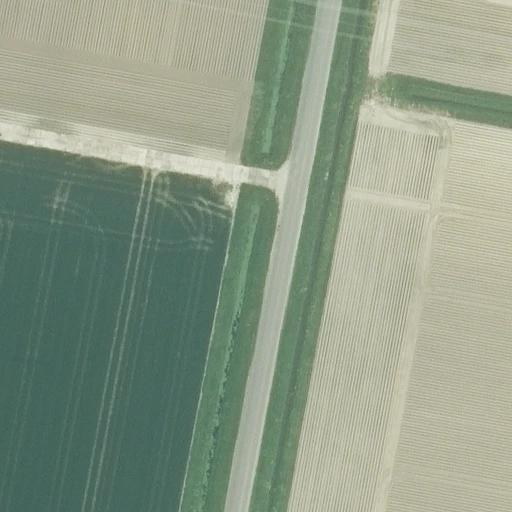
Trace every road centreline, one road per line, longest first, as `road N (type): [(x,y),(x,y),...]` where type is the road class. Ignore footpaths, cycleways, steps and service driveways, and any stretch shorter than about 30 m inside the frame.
road 1 (tertiary): [(238,511),(331,0)]
road 2 (track): [(298,186),(0,130)]
